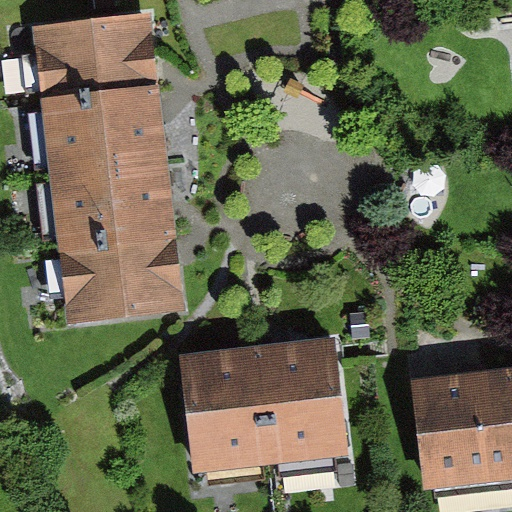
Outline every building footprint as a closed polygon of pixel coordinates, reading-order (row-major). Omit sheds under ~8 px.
[(150,23),(33,37),(42,111),(159,97),(150,23)] [(42,111),(51,185),(168,171),(159,97),(42,111)] [(60,259),(177,245),(168,171),(51,185),(60,259)] [(69,333),(186,319),(177,245),(60,259),(69,333)] [(335,349),(258,358),(271,476),(349,467),(335,349)] [(180,367),(194,484),(271,476),(258,358),(180,367)] [(511,378),(412,390),(424,501),(511,490),(511,378)]
